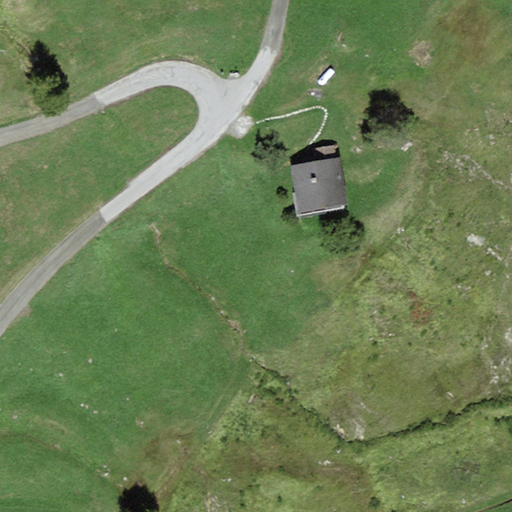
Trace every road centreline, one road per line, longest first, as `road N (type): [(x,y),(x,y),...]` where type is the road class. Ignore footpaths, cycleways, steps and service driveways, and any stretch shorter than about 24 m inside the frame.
road 1 (track): [(0,325),(71,246),(227,114),(265,49),(280,0)]
road 2 (track): [(227,114),(180,73),(150,74),(0,133)]
